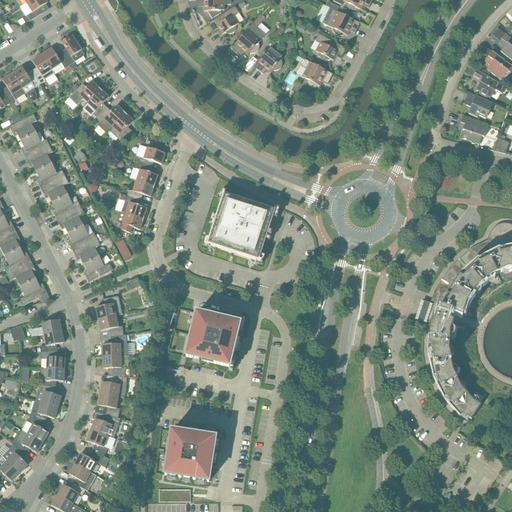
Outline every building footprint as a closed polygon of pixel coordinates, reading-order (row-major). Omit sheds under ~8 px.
[(30,0),(26,3),(19,8),(25,17),(24,18),(27,23),(30,21),(34,19),(42,14),(39,9),(46,4),(47,4),(47,3),(48,2),(46,0),(30,0)] [(223,0),(197,0),(198,8),(204,7),(204,12),(207,12),(212,19),(221,14),(221,13),(221,11),(224,11),(223,0)] [(332,0),(332,1),(343,6),(345,2),(346,3),(346,5),(346,7),(347,8),(349,9),(350,10),(352,11),(354,11),(356,10),(358,9),(361,10),(363,6),(368,9),(372,0),(332,0)] [(245,2),(239,6),(242,11),(248,7),(245,2)] [(329,2),(326,7),(329,8),(336,12),(338,7),(329,2)] [(235,7),(208,24),(214,34),(219,31),(222,35),(225,33),(226,34),(228,34),(230,34),(232,34),(233,33),(235,31),(236,30),(236,28),(236,26),(239,24),(234,16),(239,13),(235,7)] [(329,8),(322,23),(329,27),(332,29),(332,30),(333,32),(334,34),(335,35),(337,36),(339,36),(341,36),(342,36),(344,35),(347,36),(349,32),(354,35),(360,24),(337,12),(336,12),(329,8)] [(253,24),(231,49),(240,57),(244,53),(247,56),(250,53),(252,54),(253,54),(255,53),(257,52),(258,51),(259,49),(259,47),(259,45),(258,43),(266,35),(253,24)] [(499,40),(505,33),(497,27),(491,34),(499,40)] [(346,49),(318,34),(315,41),(320,44),(315,52),(318,53),(318,55),(319,57),(320,59),(321,60),(323,61),(325,61),(327,61),(328,61),(330,60),(333,61),(335,57),(340,60),(346,49)] [(500,42),(498,43),(504,48),(500,52),(511,61),(511,39),(505,34),(505,35),(500,42)] [(72,36),(62,43),(66,49),(67,52),(62,55),(70,66),(72,69),(73,71),(77,68),(74,63),(84,57),(84,55),(81,51),(84,49),(78,41),(76,42),(72,36)] [(268,40),(262,47),(265,50),(272,43),(268,40)] [(479,51),(486,56),(491,51),(483,45),(479,51)] [(270,47),(254,68),(263,75),(267,71),(271,74),(273,71),(275,71),(276,71),(278,70),(280,69),(281,68),(282,66),(282,64),(282,62),(281,60),(283,58),(270,47)] [(43,55),(42,55),(51,70),(61,64),(65,69),(70,66),(62,55),(58,58),(56,55),(52,49),(47,52),(46,51),(42,54),(43,55)] [(511,66),(492,52),(485,62),(490,66),(487,70),(501,81),(505,75),(507,77),(511,70),(511,66)] [(33,61),(32,62),(36,68),(38,71),(33,74),(40,85),(45,82),(44,81),(45,80),(49,86),(58,81),(54,75),(51,70),(42,55),(37,58),(37,57),(32,60),(33,61)] [(333,75),(304,60),(301,66),(306,69),(302,77),(307,80),(307,82),(307,84),(308,85),(310,87),(311,87),(313,88),(315,88),(317,87),(319,86),(319,87),(322,83),(327,86),(333,75)] [(464,72),(471,76),(475,69),(468,65),(464,72)] [(17,70),(12,73),(13,74),(12,74),(22,89),(25,95),(26,94),(32,104),(37,101),(36,93),(33,89),(35,88),(40,85),(33,74),(28,77),(26,75),(22,68),(17,71),(17,70)] [(476,70),(471,79),(480,84),(476,91),(479,93),(478,95),(486,99),(487,98),(490,99),(495,91),(501,95),(505,88),(476,70)] [(3,80),(2,81),(8,89),(3,93),(10,104),(16,101),(25,95),(22,89),(12,74),(8,77),(8,76),(2,79),(3,80)] [(72,95),(68,99),(77,106),(80,103),(83,100),(87,104),(100,90),(92,82),(85,90),(80,86),(72,95)] [(87,104),(83,109),(91,117),(93,115),(97,119),(105,110),(101,106),(109,98),(100,90),(87,104)] [(0,108),(2,110),(10,104),(3,93),(0,94),(0,108)] [(468,93),(463,104),(471,108),(468,114),(477,118),(478,116),(486,119),(492,105),(468,93)] [(105,110),(97,119),(101,123),(98,127),(106,134),(107,134),(109,131),(112,128),(125,114),(117,106),(111,112),(109,114),(105,110)] [(16,113),(9,118),(13,125),(22,120),(21,120),(17,113),(16,113)] [(109,131),(107,134),(115,142),(118,139),(122,143),(130,134),(126,130),(128,128),(133,122),(125,114),(112,128),(109,131)] [(20,142),(36,134),(31,124),(37,122),(33,115),(9,127),(14,137),(17,136),(20,142)] [(460,123),(458,129),(463,131),(464,131),(461,139),(479,145),(481,137),(484,138),(488,126),(462,117),(460,123)] [(20,149),(25,159),(49,146),(46,140),(41,143),(36,134),(20,142),(24,148),(20,149)] [(496,146),(494,152),(499,153),(505,154),(509,143),(504,141),(505,137),(500,135),(498,139),(496,146)] [(133,162),(135,163),(137,164),(149,167),(151,162),(154,163),(161,165),(165,154),(158,152),(160,148),(148,144),(147,148),(139,146),(136,157),(135,157),(133,162)] [(33,167),(36,173),(52,165),(47,155),(53,153),(49,146),(25,159),(30,168),(33,167)] [(86,163),(79,166),(82,172),(89,169),(86,163)] [(137,164),(136,169),(140,171),(136,181),(154,187),(158,176),(147,173),(149,167),(137,164)] [(36,180),(41,190),(65,177),(62,171),(57,174),(52,165),(36,173),(39,179),(36,180)] [(49,198),(52,204),(68,196),(63,186),(68,184),(65,177),(41,190),(46,199),(49,198)] [(129,191),(127,196),(138,200),(140,195),(150,198),(154,187),(136,181),(133,192),(129,191)] [(88,185),(86,187),(91,196),(95,194),(97,191),(98,188),(88,185)] [(122,195),(121,201),(125,202),(121,213),(125,214),(143,220),(144,218),(146,219),(148,211),(146,211),(147,209),(136,206),(138,200),(127,196),(122,195)] [(224,195),(208,245),(258,261),(267,232),(269,226),(274,211),(224,195)] [(52,211),(57,221),(81,208),(78,202),(72,205),(68,196),(52,204),(55,210),(52,211)] [(65,229),(68,235),(83,227),(79,217),(84,215),(81,208),(57,221),(62,230),(65,229)] [(118,222),(115,229),(116,229),(118,230),(117,231),(124,233),(124,232),(127,233),(129,227),(140,231),(143,220),(125,214),(122,224),(118,222)] [(4,218),(0,220),(0,239),(15,232),(11,222),(7,224),(4,218)] [(422,304),(417,318),(431,323),(429,330),(428,354),(433,377),(443,399),(460,417),(462,414),(469,419),(471,420),(481,405),(473,400),(461,387),(453,370),(449,352),(450,334),(453,323),(449,322),(452,313),(462,317),(466,306),(476,291),(490,278),(506,270),(511,268),(511,225),(511,226),(509,225),(506,224),(503,224),(500,224),(498,225),(495,227),(493,229),(491,231),(489,233),(488,236),(488,240),(470,250),(449,268),(434,291),(429,306),(422,304)] [(71,241),(68,242),(73,252),(97,240),(94,233),(88,236),(84,227),(68,235),(71,241)] [(20,241),(15,232),(0,239),(0,248),(4,257),(20,249),(17,243),(20,241)] [(121,238),(115,242),(124,260),(131,257),(121,238)] [(81,260),(84,266),(99,258),(95,249),(100,246),(97,240),(73,252),(77,261),(81,260)] [(20,249),(4,257),(9,266),(4,269),(7,275),(31,263),(26,253),(23,255),(20,249)] [(104,267),(99,258),(84,266),(87,272),(83,273),(88,283),(113,271),(109,264),(104,267)] [(36,272),(31,263),(7,275),(10,281),(16,279),(20,288),(36,280),(33,274),(36,272)] [(137,279),(133,280),(136,289),(141,287),(137,279)] [(36,280),(20,288),(25,297),(20,300),(23,307),(47,294),(42,284),(39,286),(36,280)] [(95,308),(98,320),(116,316),(122,315),(118,298),(116,297),(103,300),(104,307),(95,308)] [(196,314),(186,357),(193,359),(201,361),(229,368),(231,360),(232,356),(232,355),(233,352),(239,353),(239,352),(239,351),(238,351),(238,350),(237,350),(234,349),(235,343),(239,344),(240,344),(240,343),(241,343),(241,342),(242,341),(236,340),(237,337),(237,336),(238,332),(240,324),(211,317),(204,316),(196,314)] [(118,327),(116,316),(98,320),(101,332),(109,330),(110,338),(123,336),(122,327),(118,327)] [(43,328),(30,330),(31,338),(44,336),(61,332),(62,332),(61,324),(60,324),(59,321),(42,324),(43,328)] [(15,329),(19,340),(25,338),(21,326),(15,329)] [(14,343),(19,340),(15,329),(9,331),(14,343)] [(46,346),(39,347),(41,353),(53,352),(53,346),(63,344),(63,340),(64,340),(62,332),(61,332),(44,336),(46,346)] [(102,345),(103,357),(121,357),(127,357),(127,344),(126,344),(126,342),(126,336),(123,336),(110,338),(111,345),(102,345)] [(41,353),(40,359),(47,359),(47,370),(64,370),(65,370),(65,363),(64,362),(65,359),(54,358),(53,352),(41,353)] [(121,368),(121,357),(103,357),(103,369),(108,369),(108,377),(111,377),(122,378),(125,378),(125,368),(121,368)] [(40,369),(39,386),(44,387),(51,388),(53,382),(63,382),(64,378),(65,378),(65,370),(64,370),(47,370),(40,369)] [(125,378),(122,378),(111,377),(111,384),(102,383),(100,395),(118,397),(124,398),(126,384),(127,378),(125,378)] [(39,386),(37,391),(42,393),(44,393),(41,403),(59,409),(61,401),(60,401),(61,397),(54,395),(51,394),(51,388),(44,387),(39,386)] [(107,408),(105,415),(118,419),(120,409),(116,409),(118,397),(100,395),(98,407),(107,408)] [(34,401),(30,417),(41,422),(44,416),(54,419),(55,416),(56,416),(59,409),(41,403),(34,401)] [(95,420),(91,431),(108,437),(114,439),(119,425),(120,419),(118,419),(105,415),(105,416),(103,422),(95,420)] [(30,417),(27,422),(33,426),(27,435),(42,443),(43,444),(47,437),(46,437),(48,433),(39,428),(41,422),(30,417)] [(6,423),(4,427),(10,431),(13,427),(6,423)] [(21,431),(13,445),(23,453),(27,448),(37,454),(38,450),(39,451),(43,444),(27,435),(21,431)] [(92,452),(104,457),(108,449),(104,448),(108,437),(91,431),(87,442),(95,445),(92,452)] [(213,454),(214,450),(216,438),(171,431),(165,476),(209,483),(211,467),(217,467),(217,466),(217,465),(216,465),(216,464),(212,464),(213,457),(217,458),(218,458),(218,457),(219,457),(219,455),(213,454)] [(7,462),(20,475),(26,469),(25,468),(27,466),(20,458),(23,453),(13,445),(2,457),(7,462)] [(81,454),(75,465),(90,473),(96,464),(100,466),(105,468),(109,460),(104,457),(92,452),(89,459),(81,454)] [(121,453),(118,463),(125,466),(128,455),(121,453)] [(0,478),(4,475),(11,483),(14,480),(15,481),(20,475),(7,462),(0,469),(0,478)] [(75,465),(69,475),(77,479),(74,484),(85,491),(87,492),(96,477),(90,473),(75,465)] [(82,497),(85,491),(74,484),(71,490),(63,485),(57,496),(73,505),(78,495),(82,497)] [(190,503),(190,491),(159,491),(159,503),(190,503)] [(59,511),(58,511),(75,511),(78,508),(73,505),(57,496),(51,506),(59,511)]
